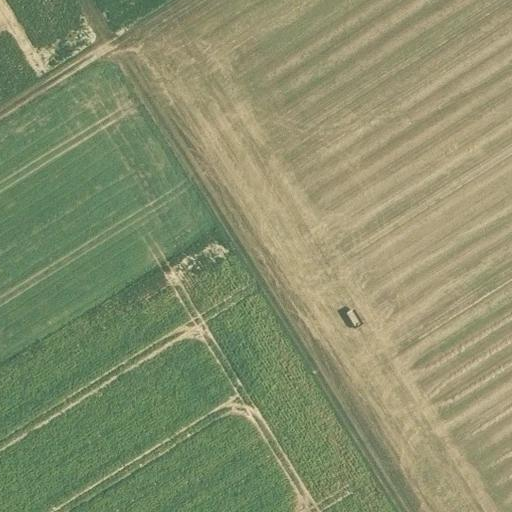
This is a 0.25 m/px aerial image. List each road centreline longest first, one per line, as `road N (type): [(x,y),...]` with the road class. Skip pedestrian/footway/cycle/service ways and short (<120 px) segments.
road 1 (track): [(408,511),(86,0)]
road 2 (track): [(184,0),(0,114)]
